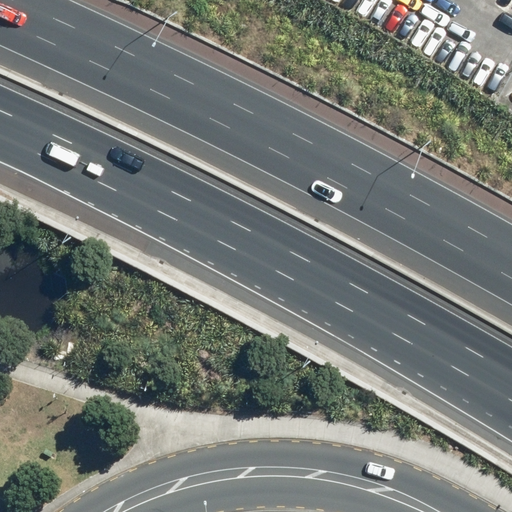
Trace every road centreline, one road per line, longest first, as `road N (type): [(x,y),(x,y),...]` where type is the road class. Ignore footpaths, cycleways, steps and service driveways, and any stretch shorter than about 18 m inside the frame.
road 1 (motorway): [(511,375),(241,226),(0,113)]
road 2 (motorway): [(0,32),(300,175),(511,291)]
road 3 (tertiary): [(421,511),(388,496),(284,478),(169,496),(135,511)]
